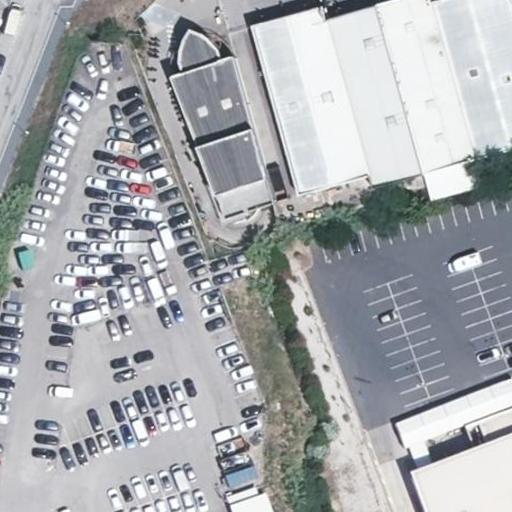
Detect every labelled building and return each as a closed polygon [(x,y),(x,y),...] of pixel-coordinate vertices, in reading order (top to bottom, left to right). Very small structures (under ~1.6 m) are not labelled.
[(434,2),(433,0),(395,0),(380,4),(430,174),(480,160),(454,74),(434,2)] [(511,0),(441,0),(434,2),(454,74),(480,160),(511,151),(511,0)] [(380,4),(330,19),(347,89),(372,177),(375,190),(430,174),(380,4)] [(303,195),(372,177),(347,89),(330,19),(326,6),(257,25),(303,195)] [(278,202),(236,57),(225,60),(221,50),(212,41),(202,33),(191,23),(186,37),(182,49),(178,62),(181,72),(169,75),(225,217),(278,202)] [(487,185),(480,160),(430,174),(437,198),(487,185)] [(511,511),(511,436),(412,473),(426,511),(511,511)]
